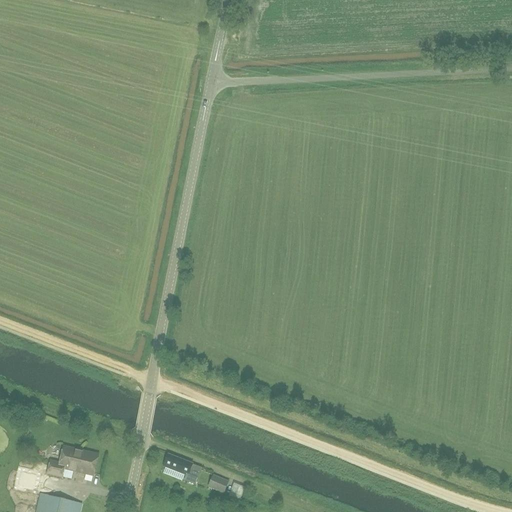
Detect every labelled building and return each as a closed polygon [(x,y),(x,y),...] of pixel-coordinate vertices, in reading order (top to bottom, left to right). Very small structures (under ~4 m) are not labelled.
[(93,476),(98,455),(63,447),(59,464),(50,462),(47,474),(62,478),(64,470),(73,472),(73,470),(85,472),(85,474),(93,476)] [(202,468),(192,465),(167,455),(163,467),(186,476),(184,481),(195,486),(202,468)] [(30,462),(28,472),(42,474),(43,464),(30,462)] [(18,470),(14,489),(35,494),(39,474),(18,470)] [(228,482),(213,476),(208,487),(223,493),(228,482)] [(85,492),(87,484),(76,481),(74,489),(85,492)] [(227,494),(236,498),(240,489),(230,485),(227,494)] [(121,489),(110,488),(110,497),(121,497),(121,489)] [(74,511),(76,503),(45,499),(44,509),(34,508),(33,511),(74,511)]
